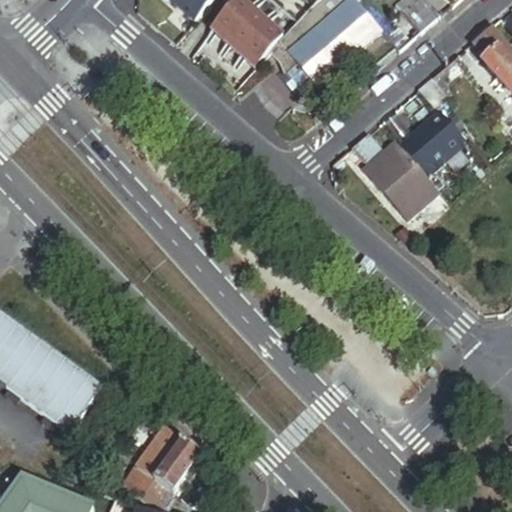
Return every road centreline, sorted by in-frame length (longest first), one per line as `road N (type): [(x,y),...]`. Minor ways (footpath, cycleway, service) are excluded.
road 1 (secondary): [(389,468),(11,57)]
road 2 (secondary): [(0,171),(305,480)]
road 3 (residential): [(81,0),(290,178)]
road 4 (residential): [(290,178),(498,357)]
road 5 (residential): [(496,0),(290,178)]
road 6 (residential): [(498,357),(389,468)]
